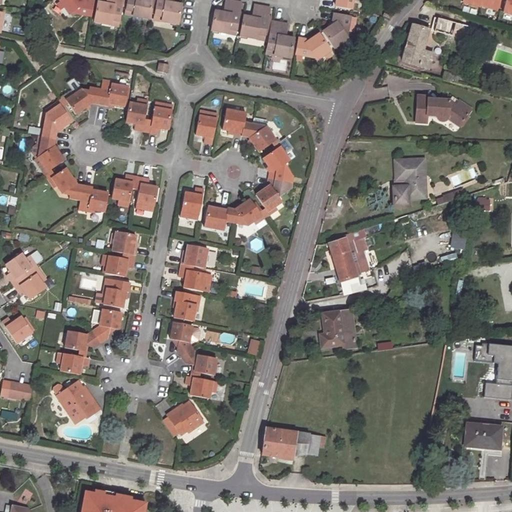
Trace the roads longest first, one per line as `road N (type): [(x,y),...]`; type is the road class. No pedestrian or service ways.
road 1 (residential): [(239,490),(345,102)]
road 2 (residential): [(137,359),(187,91)]
road 3 (residential): [(511,491),(396,498),(239,490)]
road 4 (residential): [(201,486),(0,449)]
road 5 (residential): [(209,77),(345,102)]
road 6 (residential): [(345,102),(409,0)]
